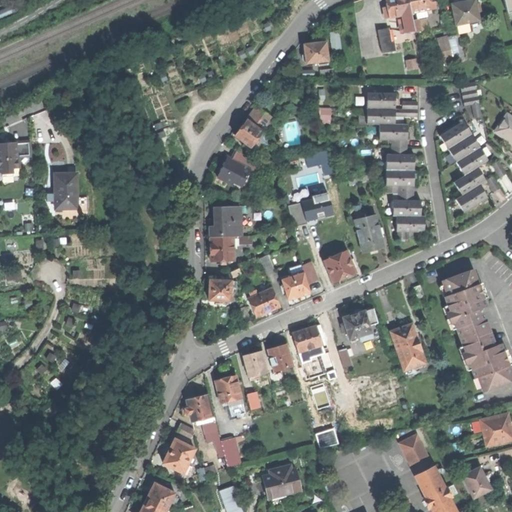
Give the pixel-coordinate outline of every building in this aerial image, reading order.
[(385,0),(387,9),(390,20),(401,18),(411,15),(407,0),(385,0)] [(407,0),(411,15),(417,14),(419,20),(426,18),(425,12),(435,10),(432,0),(407,0)] [(456,25),(478,20),(474,0),(468,1),(463,3),(463,1),(461,0),(452,0),(452,2),(452,5),(456,25)] [(511,0),(503,0),(506,10),(511,9),(511,0)] [(413,25),(411,15),(401,18),(403,23),(405,34),(412,33),(414,32),(413,25)] [(419,23),(413,25),(414,32),(415,34),(415,35),(421,33),(419,23)] [(377,32),(380,46),(391,44),(388,30),(377,32)] [(341,49),(341,31),(330,31),(331,50),(341,49)] [(447,38),(451,53),(453,62),(465,59),(459,34),(447,38)] [(439,40),(443,56),(451,53),(447,38),(439,40)] [(393,43),(391,44),(380,46),(382,54),(395,51),(393,43)] [(314,46),(303,47),(305,58),(306,62),(306,66),(318,65),(318,67),(327,65),(327,63),(328,63),(325,44),(314,46)] [(453,62),(451,53),(443,56),(445,64),(453,62)] [(320,72),(321,80),(335,79),(334,71),(320,72)] [(460,86),(461,94),(476,91),(475,83),(460,86)] [(478,98),(476,91),(461,94),(463,102),(478,98)] [(367,95),(367,110),(395,110),(395,103),(395,96),(367,95)] [(482,117),(478,98),(463,102),(464,108),(472,106),(474,119),(482,117)] [(367,126),(379,126),(395,126),(395,118),(395,110),(367,110),(367,117),(367,126)] [(511,117),(507,114),(495,131),(511,143),(511,117)] [(251,118),(247,123),(263,134),(266,128),(251,118)] [(241,129),(235,138),(251,150),(255,145),(258,147),(260,144),(257,142),(263,134),(247,123),(246,122),(241,129)] [(447,141),(451,148),(468,137),(472,135),(467,128),(464,130),(460,124),(440,137),(444,143),(447,141)] [(379,141),(393,141),(407,141),(407,135),(407,126),(403,126),(395,126),(379,126),(379,141)] [(265,136),(263,134),(257,142),(260,144),(264,147),(268,146),(265,136)] [(455,154),(459,161),(477,150),(480,148),(475,141),(472,143),(468,137),(451,148),(448,150),(452,156),(455,154)] [(14,147),(0,147),(0,174),(2,176),(10,175),(13,172),(13,170),(20,169),(19,159),(31,159),(30,143),(17,144),(17,146),(14,147)] [(322,164),(324,174),(334,173),(330,150),(305,154),(307,166),(322,164)] [(464,168),(468,174),(474,170),(478,168),(488,161),(484,154),(480,156),(477,150),(459,161),(456,163),(460,170),(464,168)] [(258,164),(236,153),(232,162),(227,160),(226,163),(225,162),(223,166),(221,171),(222,171),(218,179),(233,187),(234,184),(236,180),(245,184),(250,172),(254,173),(258,164)] [(390,164),(390,171),(414,172),(414,164),(410,164),(410,156),(407,156),(392,156),(386,156),(386,164),(390,164)] [(492,165),(500,178),(506,174),(498,161),(492,165)] [(461,188),(465,194),(476,187),(480,185),(486,181),(482,174),(478,177),(474,170),(468,174),(464,176),(454,183),(458,190),(461,188)] [(390,179),(390,187),(399,187),(414,187),(414,179),(414,172),(390,171),(386,171),(386,179),(390,179)] [(63,177),(54,177),(55,212),(77,211),(76,176),(63,177)] [(493,177),(486,181),(493,193),(500,189),(493,177)] [(347,181),(349,187),(356,186),(354,179),(347,181)] [(243,188),(245,184),(236,180),(234,184),(243,188)] [(463,205),(467,211),(488,198),(484,191),(480,194),(476,187),(465,194),(462,196),(456,200),(460,207),(463,205)] [(328,193),(288,202),(293,225),(334,215),(328,193)] [(397,210),(397,217),(421,217),(421,209),(417,209),(417,202),(414,202),(399,202),(393,202),(393,210),(397,210)] [(210,228),(210,239),(239,238),(242,238),(241,228),(241,218),(241,209),(214,210),(215,221),(215,228),(210,228)] [(354,215),(355,221),(367,218),(365,212),(354,215)] [(373,252),(384,249),(375,216),(367,218),(355,221),(354,222),(363,255),(373,252)] [(414,233),(425,233),(425,225),(421,225),(421,217),(397,217),(397,225),(401,225),(401,233),(414,233)] [(210,252),(211,264),(221,263),(221,266),(227,266),(226,263),(234,263),(234,246),(239,246),(239,238),(210,239),(210,252)] [(242,238),(239,238),(239,246),(252,246),(252,238),(242,238)] [(347,252),(324,262),(333,284),(341,280),(346,278),(348,280),(354,277),(354,275),(356,274),(347,252)] [(260,261),(266,274),(273,271),(267,257),(260,261)] [(291,270),(293,276),(302,273),(301,267),(291,270)] [(230,274),(233,279),(241,275),(239,270),(230,274)] [(481,379),(486,392),(511,382),(511,369),(508,358),(503,344),(497,346),(483,309),(489,307),(483,292),(475,270),(444,282),(445,286),(449,297),(446,298),(477,380),(481,379)] [(281,280),(288,301),(298,298),(309,294),(302,273),(293,276),(281,280)] [(236,283),(209,282),(209,292),(209,302),(230,303),(230,290),(236,291),(236,283)] [(414,289),(419,302),(426,300),(420,286),(414,289)] [(248,300),(256,319),(268,313),(279,308),(271,290),(257,296),(251,299),(248,300)] [(237,312),(243,324),(252,320),(246,308),(237,312)] [(373,310),(365,312),(369,327),(378,325),(373,310)] [(347,333),(350,341),(356,339),(357,344),(373,340),(369,327),(365,312),(362,313),(359,311),(356,312),(354,315),(349,317),(343,318),(345,325),(342,326),(344,334),(347,333)] [(400,330),(391,334),(405,372),(426,365),(422,353),(416,339),(412,326),(400,330)] [(292,334),(298,354),(315,348),(322,346),(316,327),(303,331),(292,334)] [(268,355),(274,373),(294,367),(287,344),(276,348),(266,351),(267,355),(268,355)] [(329,351),(330,353),(336,372),(344,369),(338,353),(337,348),(329,351)] [(347,350),(338,353),(344,369),(352,366),(347,350)] [(243,357),(249,381),(259,379),(258,375),(268,373),(263,352),(252,354),(243,357)] [(322,355),(329,374),(336,372),(330,353),(322,355)] [(295,364),(299,376),(307,374),(303,362),(295,364)] [(225,379),(215,381),(217,388),(216,389),(218,397),(219,397),(221,405),(230,402),(231,407),(242,404),(236,376),(225,379)] [(247,397),(251,411),(260,408),(256,394),(247,397)] [(190,414),(192,423),(213,417),(207,395),(200,397),(196,398),(195,397),(193,395),(189,396),(188,398),(188,400),(186,400),(188,408),(185,409),(186,415),(190,414)] [(46,412),(50,417),(59,411),(55,405),(46,412)] [(481,419),(487,446),(511,440),(511,425),(509,413),(481,419)] [(202,425),(204,435),(210,434),(218,432),(215,422),(202,425)] [(177,433),(191,440),(195,430),(181,424),(177,433)] [(220,458),(225,457),(221,442),(218,432),(210,434),(220,458)] [(400,446),(409,463),(426,454),(418,437),(400,446)] [(221,442),(225,457),(238,453),(234,439),(221,442)] [(168,454),(163,464),(184,474),(188,465),(189,466),(192,459),(191,459),(195,450),(175,440),(168,454)] [(409,463),(416,476),(433,467),(426,454),(409,463)] [(461,472),(473,494),(499,480),(493,469),(487,458),(461,472)] [(206,475),(207,479),(217,475),(214,466),(204,470),(206,475)] [(262,478),(268,500),(279,497),(302,491),(296,469),(292,470),(290,466),(269,471),(270,475),(262,478)] [(416,476),(427,498),(444,489),(433,467),(416,476)] [(453,484),(446,487),(451,497),(458,493),(453,484)] [(145,504),(162,511),(166,511),(174,494),(154,485),(149,495),(145,504)] [(225,511),(241,511),(235,485),(220,489),(225,511)] [(429,508),(431,507),(449,498),(451,497),(446,487),(444,489),(427,498),(424,499),(429,508)] [(431,507),(433,511),(456,511),(449,498),(431,507)]
